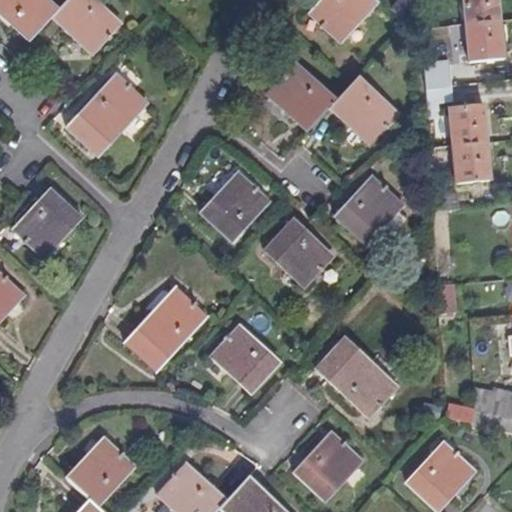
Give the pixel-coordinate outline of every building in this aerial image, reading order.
[(0,0),(0,18),(24,40),(47,17),(53,10),(41,0),(0,0)] [(62,0),(53,10),(47,17),(88,55),(116,24),(90,0),(62,0)] [(375,4),(371,0),(322,0),(308,15),(338,43),(375,4)] [(461,0),(464,23),(496,20),(494,0),(461,0)] [(499,57),(496,20),(464,23),(467,60),(499,57)] [(309,128),(333,103),(338,96),(299,59),(270,90),(309,128)] [(423,87),(449,85),(448,66),(422,69),(423,87)] [(338,96),(333,103),(372,140),(400,110),(361,73),(338,96)] [(94,157),(144,104),(114,75),(63,128),(94,157)] [(451,100),(449,85),(423,87),(425,102),(437,101),(451,100)] [(456,144),(487,141),(483,101),(474,102),(473,96),(462,97),(462,103),(452,104),(456,144)] [(437,101),(425,102),(426,115),(438,114),(437,101)] [(491,180),(487,141),(456,144),(460,183),(491,180)] [(234,235),(270,196),(240,168),(203,207),(234,235)] [(367,240),(404,199),(375,172),(336,212),(367,240)] [(38,258),(78,217),(47,189),(10,230),(38,258)] [(431,208),(452,207),(451,191),(430,193),(431,208)] [(306,282),(335,250),(295,213),(266,245),(306,282)] [(0,316),(21,294),(0,274),(0,316)] [(156,366),(208,310),(177,280),(125,336),(156,366)] [(450,280),(435,281),(436,308),(452,307),(450,280)] [(251,387),(280,356),(240,319),(211,351),(251,387)] [(369,412),(398,380),(344,331),(316,362),(369,412)] [(490,407),(511,412),(511,386),(496,383),(490,407)] [(444,411),(474,420),(473,403),(448,397),(444,411)] [(473,403),(474,420),(511,429),(511,412),(490,407),(473,403)] [(323,494),(362,454),(331,424),(293,465),(323,494)] [(88,491),(96,497),(133,458),(103,429),(64,470),(88,491)] [(439,506),(475,466),(445,437),(407,477),(439,506)] [(184,511),(207,511),(219,500),(225,493),(185,455),(157,486),(161,489),(155,496),(170,510),(176,504),(184,511)] [(225,493),(219,500),(231,511),(291,511),(247,470),(225,493)] [(110,511),(96,497),(88,491),(68,511),(110,511)]
